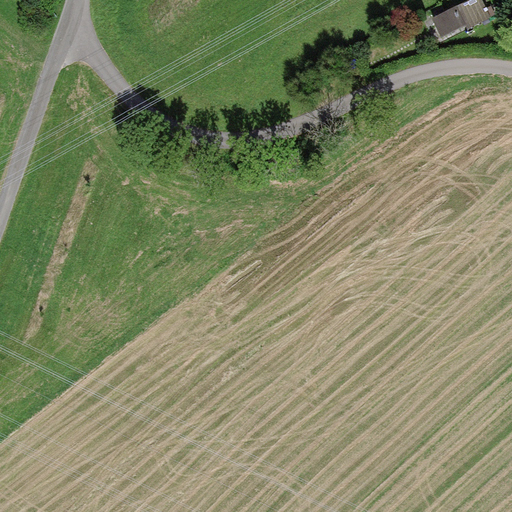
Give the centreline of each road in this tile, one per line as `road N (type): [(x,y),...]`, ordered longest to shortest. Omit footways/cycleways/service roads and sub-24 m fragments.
road 1 (track): [(511,71),(424,69),(255,128),(199,124),(155,107),(101,69),(64,13)]
road 2 (track): [(0,211),(70,0)]
